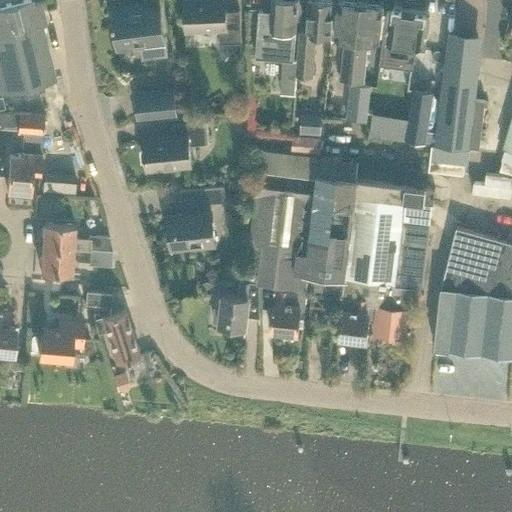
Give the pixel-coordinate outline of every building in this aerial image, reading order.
[(31,3),(30,0),(18,0),(0,4),(0,89),(54,77),(40,23),(44,21),(40,1),(31,3)] [(219,43),(240,42),(239,11),(225,11),(224,0),(187,0),(184,0),(185,29),(218,28),(219,43)] [(256,52),(255,57),(280,58),(282,59),(279,93),(294,94),(296,74),(297,60),(296,60),(293,59),(296,18),(301,18),(307,18),(308,0),(272,0),(272,10),(259,9),(256,52)] [(297,60),(296,74),(313,75),(316,42),(318,43),(319,35),(330,35),(333,1),(323,0),(308,0),(307,18),(306,33),(300,33),(298,33),(296,60),(297,60)] [(339,80),(351,81),(360,4),(338,1),(334,37),(343,38),(339,80)] [(166,56),(160,8),(159,4),(142,6),(141,2),(112,6),(118,50),(141,47),(142,59),(166,56)] [(382,6),(360,4),(351,81),(362,82),(366,41),(378,42),(382,6)] [(382,42),(379,63),(387,64),(412,68),(416,46),(424,48),(429,16),(425,16),(425,12),(392,7),(392,11),(387,10),(382,42)] [(448,43),(436,144),(468,148),(480,47),(448,43)] [(350,83),(346,118),(366,120),(370,85),(350,83)] [(174,89),(136,93),(138,119),(176,115),(174,89)] [(432,92),(412,89),(405,139),(424,142),(432,92)] [(475,99),(470,147),(479,148),(485,100),(475,99)] [(39,171),(43,127),(44,113),(18,111),(16,131),(23,132),(21,155),(9,153),(6,189),(30,191),(32,170),(39,171)] [(322,114),(301,113),(299,132),(320,134),(322,114)] [(511,115),(502,146),(511,149),(511,115)] [(171,123),(172,137),(144,139),(143,139),(145,161),(146,168),(176,165),(191,164),(189,145),(209,143),(206,120),(171,123)] [(290,151),(320,154),(321,137),(292,134),(290,151)] [(436,144),(429,143),(427,159),(466,164),(468,148),(436,144)] [(354,194),(356,179),(351,179),(338,177),(341,159),(260,149),(249,241),(246,269),(240,272),(240,273),(257,276),(257,283),(304,288),(305,287),(306,272),(345,276),(354,194)] [(46,187),(78,188),(79,169),(47,168),(46,187)] [(356,179),(354,194),(432,202),(434,189),(426,187),(356,179)] [(225,201),(223,185),(180,189),(181,205),(185,204),(186,214),(167,215),(170,247),(215,243),(212,211),(211,211),(210,202),(225,201)] [(344,284),(343,297),(369,300),(367,317),(369,318),(376,318),(377,305),(407,309),(407,311),(414,312),(417,288),(417,285),(422,286),(422,284),(429,221),(430,221),(432,202),(354,194),(345,276),(344,284)] [(43,221),(41,246),(88,248),(106,249),(107,235),(86,234),(86,238),(71,237),(72,223),(43,221)] [(511,241),(474,231),(457,227),(456,226),(440,286),(434,347),(448,349),(511,356),(511,241)] [(88,248),(41,246),(40,270),(70,272),(71,257),(75,257),(75,259),(87,260),(86,263),(109,264),(110,250),(106,249),(88,248)] [(244,327),(246,315),(259,317),(257,283),(257,276),(240,273),(240,280),(238,295),(222,293),(221,307),(215,307),(213,320),(220,321),(219,324),(223,324),(223,326),(233,327),(233,325),(244,327)] [(301,310),(304,310),(307,287),(305,287),(304,288),(257,283),(259,317),(260,317),(259,306),(272,307),(270,329),(284,331),(284,335),(295,336),(296,332),(299,332),(301,310)] [(111,292),(86,290),(85,303),(110,305),(111,292)] [(367,340),(369,318),(367,317),(369,300),(343,297),(341,309),(343,309),(343,313),(341,313),(338,337),(367,340)] [(376,318),(374,333),(404,337),(407,311),(407,309),(377,305),(376,318)] [(0,350),(12,351),(14,326),(7,325),(9,308),(0,307),(0,350)] [(115,361),(139,353),(129,322),(125,323),(121,309),(93,318),(98,332),(105,330),(115,361)] [(81,345),(83,322),(58,320),(58,329),(43,327),(42,332),(40,331),(38,353),(70,357),(71,344),(81,345)] [(23,362),(10,361),(9,368),(22,370),(23,362)] [(117,390),(129,386),(124,371),(112,375),(117,390)]
